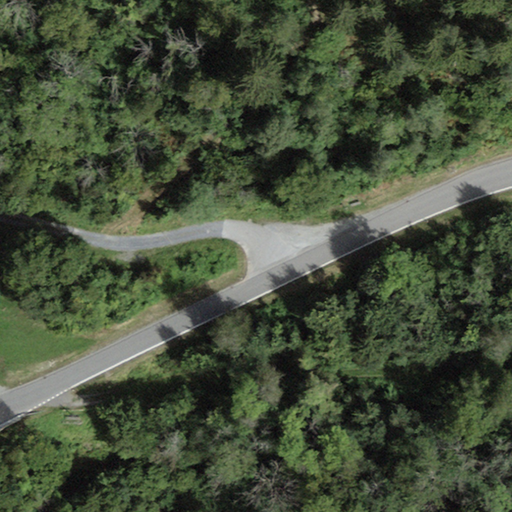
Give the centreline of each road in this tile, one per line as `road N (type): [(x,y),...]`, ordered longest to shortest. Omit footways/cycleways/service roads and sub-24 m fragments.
road 1 (residential): [(0,407),(456,190),(511,172)]
road 2 (track): [(287,268),(242,230),(121,241),(0,214)]
